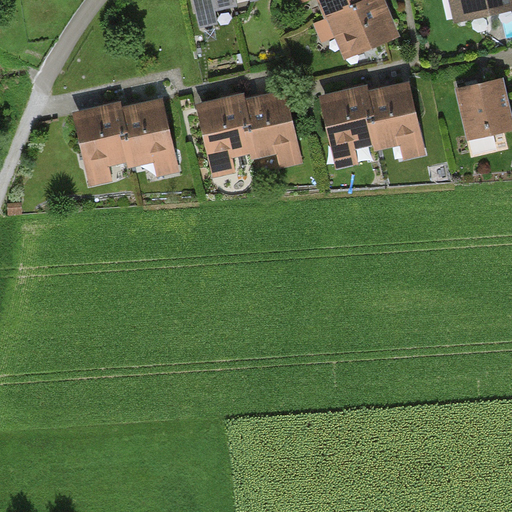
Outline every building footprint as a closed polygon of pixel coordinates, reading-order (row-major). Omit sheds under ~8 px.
[(233,0),(193,0),(202,39),(221,35),(218,20),(237,17),(236,13),(233,0)] [(233,0),(236,13),(270,6),(268,0),(233,0)] [(400,36),(383,0),(300,0),(302,1),(304,0),(318,0),(327,19),(312,25),(321,45),(336,38),(346,60),(400,36)] [(511,0),(449,0),(456,33),(511,22),(511,0)] [(511,104),(506,79),(455,91),(468,142),(511,131),(511,104)] [(368,92),(380,147),(381,153),(402,149),(404,159),(427,155),(411,83),(368,92)] [(380,147),(368,92),(367,87),(321,97),(336,169),(362,164),(360,151),(380,147)] [(242,101),(254,156),(255,162),(278,157),(280,168),(302,163),(287,92),(242,101)] [(254,156),(242,101),(241,96),(197,105),(212,178),(238,173),(235,160),(254,156)] [(163,99),(119,109),(131,163),(133,169),(154,165),(157,175),(179,171),(163,99)] [(131,163),(119,109),(118,103),(73,113),(89,185),(114,180),(112,167),(131,163)]
